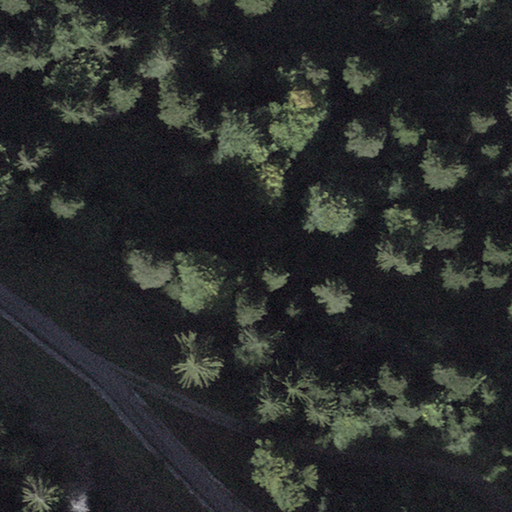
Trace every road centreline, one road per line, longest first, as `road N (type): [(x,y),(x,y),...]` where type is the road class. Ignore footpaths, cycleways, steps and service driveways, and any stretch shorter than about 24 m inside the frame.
road 1 (track): [(507,511),(465,475),(311,453),(132,378),(106,378)]
road 2 (track): [(233,511),(106,378),(0,297)]
